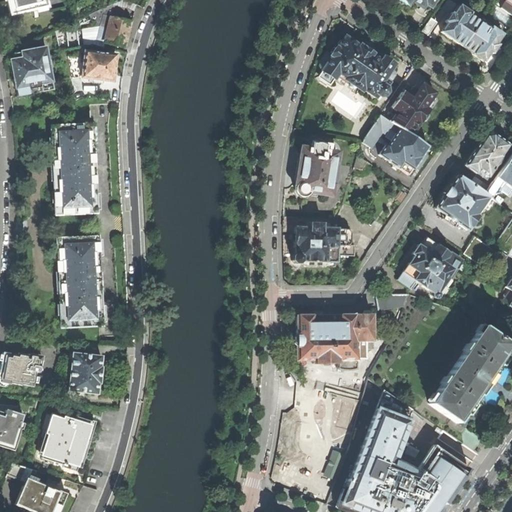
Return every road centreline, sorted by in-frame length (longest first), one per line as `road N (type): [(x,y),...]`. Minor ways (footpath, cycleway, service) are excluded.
road 1 (unclassified): [(159,0),(140,54),(130,123),(139,360),(122,452),(100,511)]
road 2 (residential): [(265,295),(348,294),(485,96)]
road 3 (residential): [(265,295),(274,130),(323,0)]
road 4 (residential): [(252,497),(271,356),(265,295)]
road 5 (residential): [(485,96),(343,0)]
